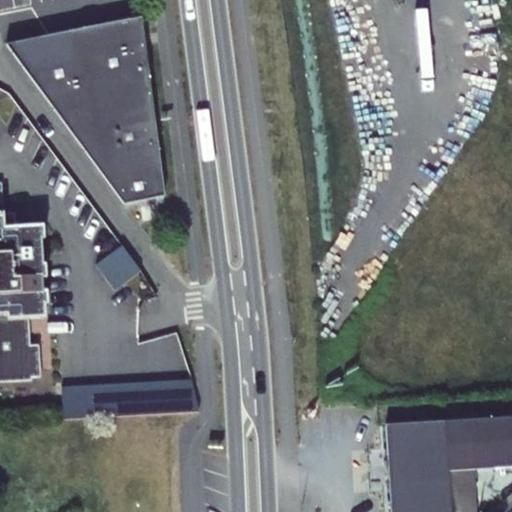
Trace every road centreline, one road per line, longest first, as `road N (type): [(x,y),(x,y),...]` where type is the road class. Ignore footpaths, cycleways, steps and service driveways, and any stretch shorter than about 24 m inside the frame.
road 1 (primary): [(269,511),(262,354),(218,0)]
road 2 (primary): [(187,0),(226,303),(238,511)]
